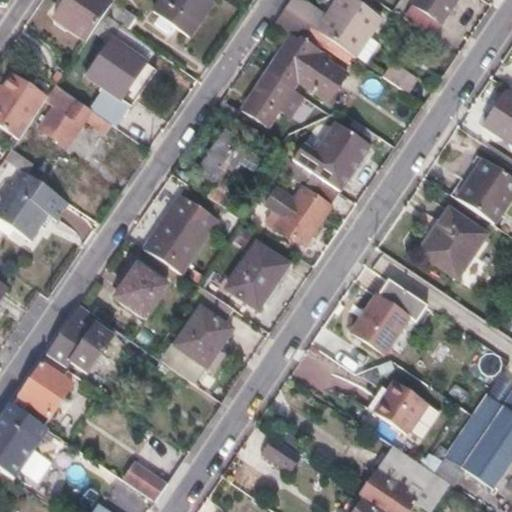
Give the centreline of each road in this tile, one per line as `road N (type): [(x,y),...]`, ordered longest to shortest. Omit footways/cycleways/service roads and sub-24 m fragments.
road 1 (residential): [(173,511),(511,5)]
road 2 (residential): [(270,0),(0,394)]
